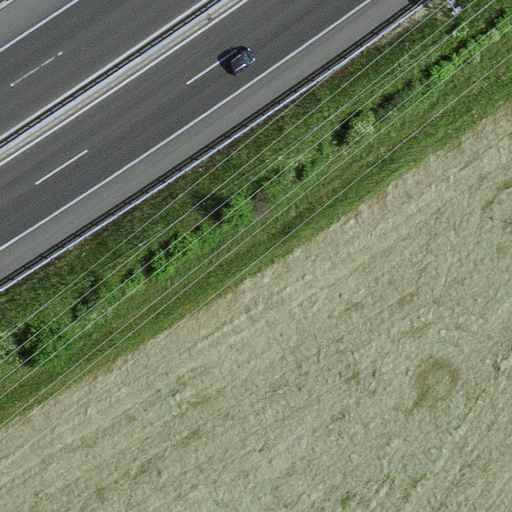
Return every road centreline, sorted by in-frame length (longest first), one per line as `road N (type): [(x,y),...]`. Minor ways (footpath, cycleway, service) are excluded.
road 1 (motorway): [(0,205),(306,0)]
road 2 (motorway): [(139,0),(0,91)]
